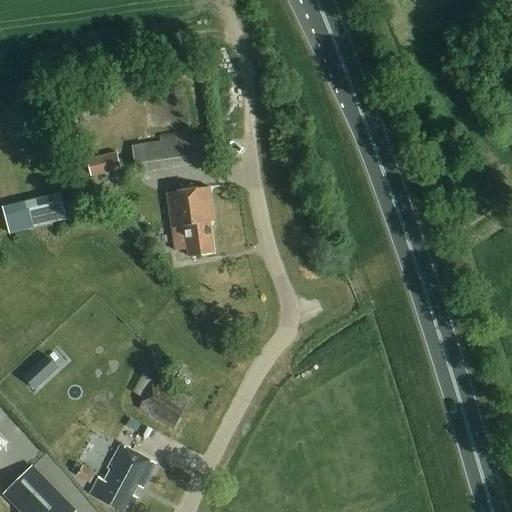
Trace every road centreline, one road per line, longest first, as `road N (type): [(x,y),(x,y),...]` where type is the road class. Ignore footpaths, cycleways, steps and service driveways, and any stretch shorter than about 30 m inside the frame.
road 1 (trunk): [(492,511),(403,226),(316,0)]
road 2 (residential): [(185,511),(291,323),(254,188),(231,18)]
